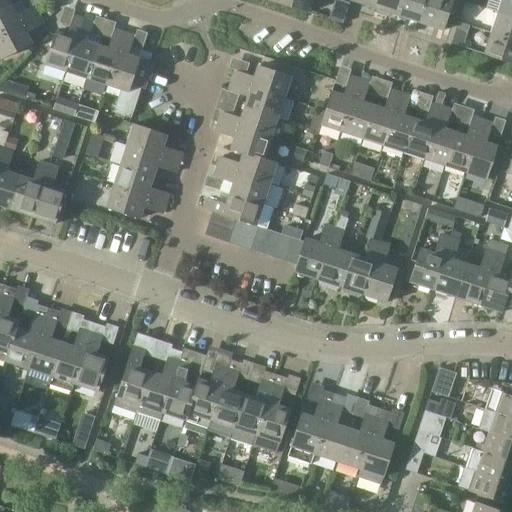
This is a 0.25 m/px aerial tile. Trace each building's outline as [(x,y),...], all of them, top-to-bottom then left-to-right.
[(0,0),(0,11),(12,5),(9,0),(0,0)] [(312,0),(270,0),(274,1),(274,2),(308,13),(312,0)] [(351,0),(351,1),(374,9),(377,0),(351,0)] [(377,0),(374,9),(397,16),(402,0),(377,0)] [(402,0),(397,16),(420,24),(427,0),(402,0)] [(427,0),(420,24),(443,32),(453,0),(427,0)] [(511,0),(501,0),(498,13),(511,18),(511,0)] [(0,11),(0,35),(22,24),(22,25),(40,16),(35,6),(18,15),(12,5),(0,11)] [(329,20),(342,24),(346,15),(333,10),(329,20)] [(511,18),(498,13),(491,34),(511,40),(511,18)] [(22,24),(0,35),(0,59),(0,60),(32,44),(27,33),(45,24),(40,16),(22,25),(22,24)] [(45,66),(66,72),(77,39),(78,39),(84,20),(74,16),(67,35),(56,32),(45,66)] [(66,72),(87,79),(98,45),(87,42),(93,23),(84,20),(78,39),(77,39),(66,72)] [(458,23),(451,44),(463,48),(467,36),(470,27),(458,23)] [(87,79),(107,86),(118,52),(119,52),(125,33),(115,30),(109,49),(98,45),(87,79)] [(118,52),(107,86),(121,91),(114,113),(131,118),(141,89),(144,90),(153,64),(149,63),(152,55),(141,51),(138,59),(128,55),(134,36),(125,33),(119,52),(118,52)] [(511,40),(491,34),(484,55),(511,64),(511,40)] [(232,81),(285,99),(292,78),(258,66),(254,78),(235,71),(232,81)] [(321,126),(342,133),(353,99),(354,99),(360,80),(350,77),(344,96),(332,92),(325,112),(323,121),(321,126)] [(342,133),(363,140),(374,106),(363,102),(369,83),(360,80),(354,99),(353,99),(342,133)] [(244,108),(278,119),(286,122),(293,102),(285,99),(232,81),(229,91),(248,97),(244,108)] [(363,140),(383,147),(394,113),(395,113),(401,94),(391,90),(385,109),(374,106),(363,140)] [(435,105),(442,107),(446,94),(439,91),(435,105)] [(27,93),(25,101),(33,103),(35,96),(27,93)] [(383,147),(404,153),(415,119),(404,116),(410,97),(401,94),(395,113),(394,113),(383,147)] [(0,115),(14,120),(19,105),(0,98),(0,115)] [(404,153),(424,160),(442,107),(435,105),(432,104),(426,123),(415,119),(404,153)] [(424,160),(445,167),(456,133),(445,129),(451,110),(442,107),(424,160)] [(218,122),(271,140),(278,119),(244,108),(241,119),(222,112),(218,122)] [(323,121),(325,112),(316,109),(313,118),(323,121)] [(445,167),(465,174),(476,140),(477,140),(483,121),(473,118),(467,136),(456,133),(445,167)] [(476,140),(465,174),(486,181),(490,168),(497,147),(486,143),(492,124),(483,121),(477,140),(476,140)] [(264,160),(265,160),(271,140),(218,122),(215,132),(234,138),(230,150),(243,154),(243,153),(264,160)] [(133,125),(126,146),(161,157),(160,158),(179,164),(183,154),(164,148),(167,136),(133,125)] [(0,132),(0,145),(4,147),(7,138),(8,135),(0,132)] [(17,141),(7,138),(4,147),(14,150),(17,141)] [(126,146),(120,167),(154,178),(157,167),(176,173),(179,164),(160,158),(161,157),(126,146)] [(497,147),(490,168),(499,171),(506,150),(497,147)] [(307,152),(296,149),(293,158),(303,162),(307,152)] [(0,206),(9,210),(20,176),(6,171),(12,153),(3,150),(0,157),(0,206)] [(511,151),(506,150),(499,171),(507,174),(511,160),(511,151)] [(236,174),(270,185),(277,164),(265,160),(264,160),(243,153),(243,154),(239,164),(220,158),(217,167),(236,173),(236,174)] [(324,154),(319,167),(329,170),(334,157),(324,154)] [(9,210),(32,217),(43,183),(42,183),(48,165),(39,162),(33,180),(20,176),(9,210)] [(43,183),(32,217),(55,225),(66,191),(52,186),(58,168),(48,165),(42,183),(43,183)] [(120,167),(113,187),(147,198),(147,199),(166,205),(169,195),(150,188),(154,178),(120,167)] [(263,205),(263,204),(270,185),(236,174),(236,173),(217,167),(214,177),(233,183),(229,194),(263,205)] [(337,189),(341,178),(327,174),(324,184),(337,189)] [(306,185),(303,195),(312,198),(315,188),(306,185)] [(147,198),(113,187),(106,208),(140,219),(144,208),(163,214),(166,205),(147,199),(147,198)] [(237,219),(248,223),(259,227),(266,229),(273,208),(263,204),(263,205),(229,194),(226,205),(207,199),(203,208),(213,211),(237,218),(237,219)] [(429,209),(426,220),(452,229),(456,218),(429,209)] [(213,211),(209,224),(232,231),(237,219),(237,218),(213,211)] [(374,211),(365,238),(370,240),(379,243),(388,216),(374,211)] [(331,285),(340,288),(351,254),(338,250),(348,221),(338,218),(334,228),(328,246),(329,246),(317,280),(318,281),(319,285),(327,288),(331,285)] [(228,243),(240,247),(248,223),(237,219),(232,231),(228,243)] [(240,247),(251,250),(259,227),(248,223),(240,247)] [(205,235),(228,243),(232,231),(209,224),(205,235)] [(285,225),(282,234),(293,238),(300,241),(304,232),(285,225)] [(294,273),(317,280),(329,246),(328,246),(334,228),(325,225),(319,243),(305,238),(304,242),(296,265),(294,273)] [(251,250),(263,254),(271,231),(266,229),(259,227),(251,250)] [(263,254),(274,258),(282,234),(271,231),(263,254)] [(451,231),(449,238),(459,241),(461,234),(451,231)] [(274,258),(286,262),(293,238),(282,234),(274,258)] [(409,283),(432,290),(444,256),(443,256),(449,238),(440,235),(434,253),(420,249),(409,283)] [(300,241),(293,238),(286,262),(296,265),(304,242),(300,241)] [(432,290),(455,298),(467,264),(453,259),(459,241),(449,238),(443,256),(444,256),(432,290)] [(361,295),(363,296),(374,261),(379,243),(370,240),(364,258),(351,254),(340,288),(349,291),(350,295),(357,297),(361,295)] [(455,298),(478,305),(489,271),(498,244),(489,241),(480,268),(467,264),(455,298)] [(374,261),(363,296),(386,303),(397,269),(383,265),(389,246),(379,243),(374,261)] [(501,313),(504,305),(503,305),(511,279),(511,278),(499,274),(508,247),(498,244),(489,271),(478,305),(501,313)] [(511,277),(511,278),(511,279),(503,305),(504,305),(511,307),(511,277)] [(0,300),(0,360),(5,362),(7,354),(8,354),(17,328),(20,321),(8,317),(17,290),(5,286),(0,300)] [(5,362),(28,370),(48,309),(37,305),(28,332),(17,328),(8,354),(7,354),(5,362)] [(28,370),(51,377),(62,343),(51,339),(60,313),(48,309),(28,370)] [(49,385),(71,392),(93,324),(82,320),(74,347),(62,343),(51,377),(52,377),(49,385)] [(93,324),(71,392),(72,393),(75,385),(97,392),(108,358),(97,354),(105,328),(93,324)] [(113,406),(137,414),(151,372),(139,368),(148,342),(136,338),(113,406)] [(162,413),(163,414),(182,353),(171,349),(162,376),(151,372),(137,414),(159,421),(162,413)] [(163,414),(186,421),(188,414),(188,413),(196,387),(185,383),(194,357),(182,353),(163,414)] [(208,429),(211,421),(230,360),(219,357),(210,383),(198,379),(196,387),(188,413),(188,414),(186,421),(208,429)] [(211,421),(233,428),(244,394),(233,390),(242,364),(230,360),(211,421)] [(431,392),(448,397),(456,374),(439,368),(431,392)] [(244,394),(233,428),(230,438),(253,445),(276,375),(265,371),(256,398),(244,394)] [(276,375),(253,445),(276,453),(291,409),(279,405),(287,379),(276,375)] [(311,464),(314,455),(334,394),(323,391),(314,417),(302,413),(288,456),(311,464)] [(511,396),(502,393),(495,413),(511,418),(511,396)] [(314,455),(337,462),(348,428),(337,425),(345,398),(334,394),(314,455)] [(425,411),(446,418),(450,420),(456,404),(441,399),(440,404),(429,400),(425,411)] [(337,462),(360,470),(379,409),(368,405),(360,432),(348,428),(337,462)] [(379,409),(360,470),(383,478),(394,443),(382,440),(391,413),(379,409)] [(418,430),(430,434),(439,437),(446,418),(425,411),(418,430)] [(511,418),(495,413),(489,433),(511,440),(511,418)] [(418,430),(412,450),(423,454),(430,434),(418,430)] [(85,450),(89,437),(77,433),(73,445),(85,450)] [(476,441),(473,449),(511,461),(511,440),(489,433),(485,444),(476,441)] [(97,440),(94,450),(103,453),(107,443),(97,440)] [(467,468),(476,471),(511,483),(511,461),(473,449),(467,468)] [(423,454),(412,450),(405,470),(416,474),(423,454)] [(135,465),(144,468),(148,458),(138,455),(135,465)] [(198,464),(195,473),(207,477),(210,468),(198,464)] [(239,487),(244,472),(221,465),(217,479),(239,487)] [(511,486),(511,483),(476,471),(469,492),(506,504),(511,486)] [(275,480),(271,490),(278,492),(281,482),(275,480)] [(417,493),(414,504),(425,508),(429,497),(417,493)] [(347,511),(351,498),(345,496),(341,509),(347,511)] [(505,511),(476,503),(472,511),(505,511)]
